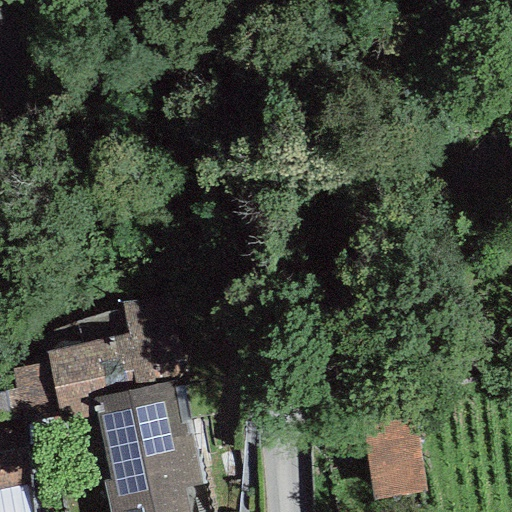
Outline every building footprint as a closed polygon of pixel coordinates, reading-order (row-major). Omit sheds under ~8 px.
[(168,381),(196,374),(175,289),(121,302),(128,334),(46,352),(48,363),(12,369),(23,421),(60,413),(62,421),(95,414),(91,399),(168,381)] [(101,480),(107,511),(188,511),(183,488),(201,484),(187,424),(179,426),(168,381),(91,399),(95,414),(108,479),(101,480)] [(411,418),(362,426),(374,499),(422,491),(411,418)] [(0,489),(26,485),(16,420),(0,423),(0,489)] [(0,511),(31,511),(26,485),(0,489),(0,511)]
